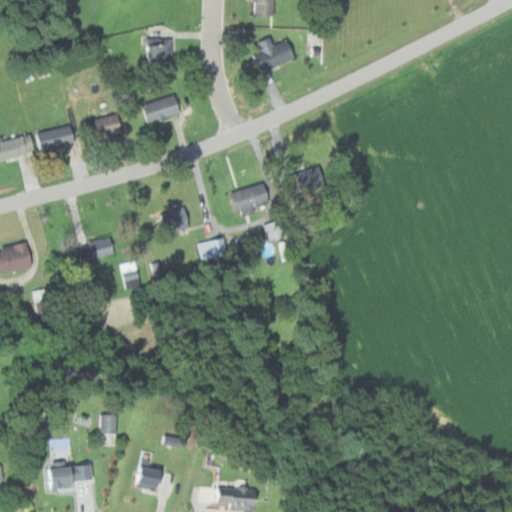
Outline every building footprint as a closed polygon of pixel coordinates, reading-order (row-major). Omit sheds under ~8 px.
[(252,0),(252,14),(274,14),(274,0),(252,0)] [(145,38),(145,63),(170,63),(170,38),(145,38)] [(265,47),(252,53),(262,74),(295,57),(285,38),(265,48),(265,47)] [(141,104),(147,123),(180,112),(173,93),(141,104)] [(121,132),(117,113),(82,120),(87,139),(121,132)] [(40,151),(74,141),(69,123),(35,133),(40,151)] [(0,139),(0,159),(32,152),(27,133),(0,139)] [(295,172),(301,190),(324,182),(318,165),(295,172)] [(235,213),(269,205),(263,182),(229,191),(235,213)] [(167,233),(189,226),(183,207),(161,214),(167,233)] [(263,224),(268,241),(285,236),(279,219),(263,224)] [(114,251),(109,236),(80,245),(85,261),(114,251)] [(197,242),(200,260),(226,256),(222,238),(197,242)] [(0,271),(31,266),(27,244),(0,248),(0,271)] [(114,415),(99,415),(99,434),(114,434),(114,415)] [(161,464),(137,463),(136,487),(160,488),(161,464)] [(87,465),(49,466),(50,486),(88,484),(87,465)] [(227,511),(255,511),(255,487),(216,487),(216,505),(227,505),(227,511)]
